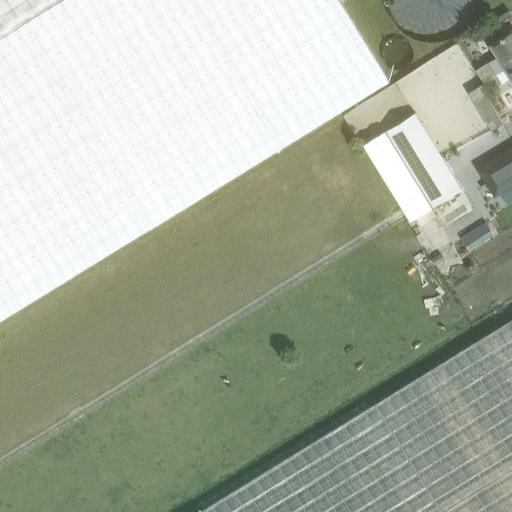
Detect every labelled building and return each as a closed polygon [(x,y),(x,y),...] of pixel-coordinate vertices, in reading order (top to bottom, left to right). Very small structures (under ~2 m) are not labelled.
[(0,0),(0,319),(154,225),(197,199),(344,108),(388,81),(387,79),(339,0),(0,0)] [(391,20),(401,32),(411,39),(423,43),(437,43),(449,40),(462,32),(472,21),(477,9),(477,0),(386,0),(386,6),(391,20)] [(498,55),(476,69),(483,81),(511,63),(511,29),(503,36),(490,44),(498,55)] [(511,78),(511,63),(483,81),(490,91),(511,77),(511,78)] [(487,94),(474,102),(491,130),(503,122),(492,104),(496,102),(492,96),(489,98),(487,94)] [(366,143),(363,144),(402,207),(406,215),(409,220),(410,219),(433,205),(434,204),(458,189),(460,188),(415,113),(366,143)] [(495,195),(500,192),(511,184),(511,149),(479,169),(495,195)] [(455,270),(450,273),(455,282),(460,279),(455,270)] [(511,511),(511,318),(197,511),(511,511)]
